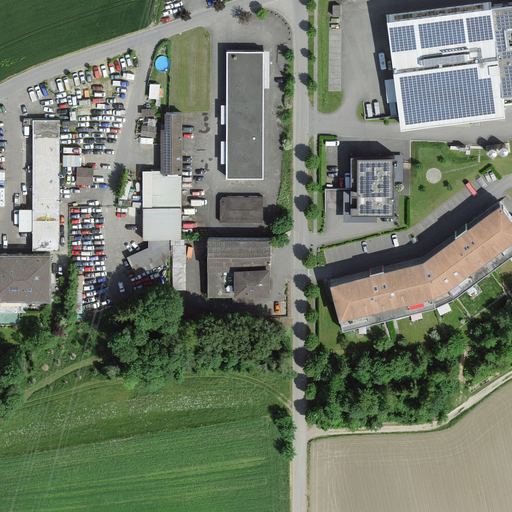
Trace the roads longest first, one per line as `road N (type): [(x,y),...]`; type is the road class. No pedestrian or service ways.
road 1 (residential): [(298,0),(299,511)]
road 2 (residential): [(0,92),(255,0)]
